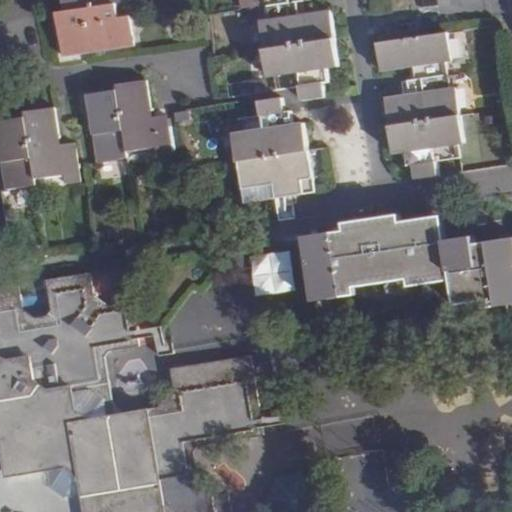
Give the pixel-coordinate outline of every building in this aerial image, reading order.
[(62,0),(64,11),(117,3),(133,0),(132,0),(62,0)] [(415,0),(420,28),(495,17),(493,6),(492,0),(415,0)] [(293,15),(301,14),(299,2),(292,3),(293,15)] [(117,3),(64,11),(59,12),(65,56),(135,46),(131,15),(119,18),(117,3)] [(292,3),(268,7),(269,18),(262,19),(272,77),(278,76),(280,89),(302,85),(304,100),(328,96),(326,82),(332,81),(330,68),(342,66),(333,9),(301,14),(293,15),(292,3)] [(427,91),(420,92),(388,97),(397,153),(407,151),(409,165),(413,164),(416,178),(439,174),(437,160),(461,157),(459,144),(467,142),(458,86),(452,87),(447,60),(454,59),(450,32),(380,44),(384,70),(416,65),(422,64),(425,77),(427,91)] [(265,38),(245,42),(247,52),(267,48),(265,38)] [(268,58),(267,48),(247,52),(248,62),(268,58)] [(422,64),(416,65),(418,78),(425,77),(422,64)] [(419,86),(420,92),(427,91),(425,77),(418,78),(411,80),(412,87),(419,86)] [(118,84),(119,90),(129,152),(158,146),(160,155),(174,152),(168,115),(155,117),(149,79),(118,84)] [(129,152),(119,90),(90,94),(101,162),(130,158),(129,152)] [(279,197),(288,195),(318,190),(307,121),(295,123),(293,110),(288,111),(285,96),(262,99),(265,114),(241,118),(243,131),(237,132),(248,201),(279,197)] [(27,112),(28,117),(37,179),(66,174),(67,184),(82,181),(77,142),(62,145),(56,107),(27,112)] [(37,179),(28,117),(0,121),(0,136),(8,190),(38,185),(37,179)] [(290,210),(288,195),(279,197),(282,212),(290,210)] [(453,278),(447,238),(444,214),(403,221),(401,214),(347,221),(348,229),(306,235),(316,298),(357,292),(356,284),(411,276),(413,284),(453,278)] [(476,234),(447,238),(453,278),(457,301),(485,297),(486,305),(511,301),(511,237),(477,242),(476,234)] [(288,251),(247,255),(251,295),(292,291),(288,251)] [(0,511),(216,511),(214,496),(199,484),(198,478),(179,480),(173,476),(171,465),(164,460),(173,449),(197,446),(201,438),(227,435),(232,440),(264,434),(252,355),(244,356),(233,357),(209,362),(197,363),(189,365),(174,386),(160,406),(144,409),(131,411),(114,413),(106,357),(111,350),(140,345),(133,302),(110,306),(96,297),(92,273),(49,280),(51,293),(54,310),(48,316),(39,318),(29,320),(15,312),(24,298),(24,297),(22,285),(0,288),(0,511)] [(26,309),(24,298),(15,312),(29,320),(39,318),(26,309)] [(171,368),(174,386),(189,365),(171,368)] [(197,446),(232,440),(227,435),(201,438),(197,446)] [(193,452),(197,446),(173,449),(164,460),(171,465),(173,476),(179,480),(198,478),(193,452)] [(307,464),(284,467),(272,486),(275,510),(277,511),(321,511),(329,500),(327,477),(307,464)]
